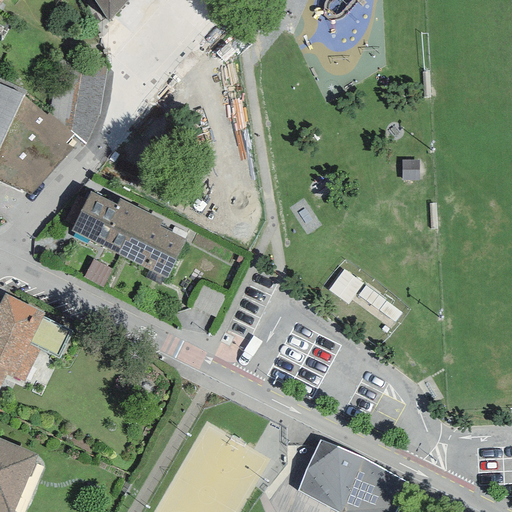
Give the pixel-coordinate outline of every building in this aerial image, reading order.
[(93,0),(108,22),(127,0),(93,0)] [(23,95),(0,84),(0,181),(30,194),(72,148),(65,143),(73,135),(23,95)] [(69,232),(120,257),(143,211),(118,198),(115,203),(89,190),(69,232)] [(164,221),(143,211),(120,257),(166,279),(187,239),(161,226),(164,221)] [(101,288),(112,270),(93,260),(83,277),(101,288)] [(0,385),(5,376),(13,379),(14,377),(23,381),(39,350),(29,345),(43,317),(45,313),(4,293),(0,301),(0,385)] [(43,317),(29,345),(39,350),(58,359),(72,331),(43,317)] [(13,511),(38,455),(0,439),(0,511),(13,511)] [(363,458),(320,441),(306,470),(297,492),(335,511),(394,511),(407,483),(363,458)]
